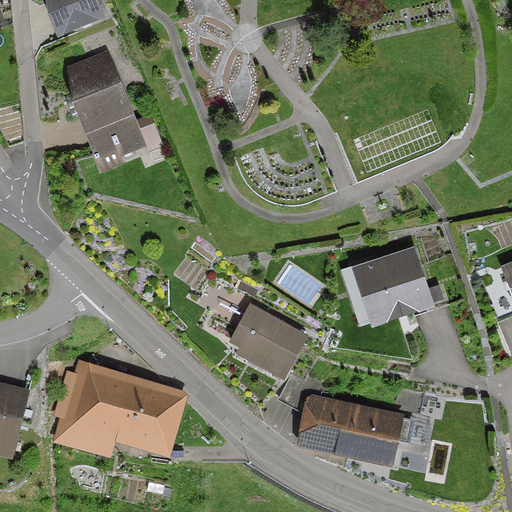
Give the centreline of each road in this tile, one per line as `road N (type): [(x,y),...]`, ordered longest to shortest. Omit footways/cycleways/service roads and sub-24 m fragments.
road 1 (tertiary): [(83,278),(288,463),(408,511)]
road 2 (residential): [(5,215),(27,166),(16,0)]
